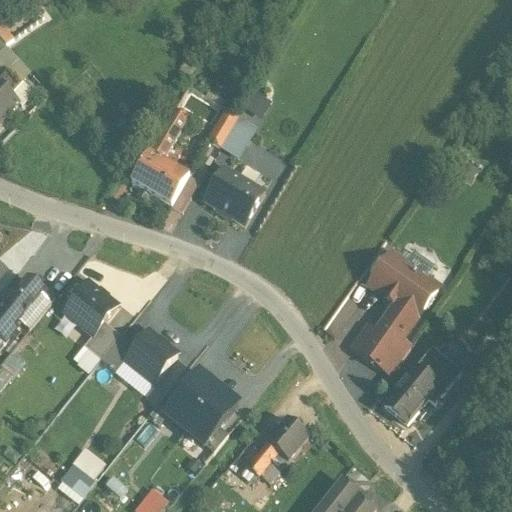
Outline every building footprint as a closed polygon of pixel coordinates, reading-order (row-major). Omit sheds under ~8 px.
[(9,76),(0,84),(0,127),(19,107),(11,99),(22,88),(9,76)] [(22,88),(11,99),(19,107),(22,110),(33,98),(23,87),(22,88)] [(265,107),(256,100),(249,110),(259,116),(265,107)] [(226,112),(207,143),(221,152),(239,121),(226,112)] [(174,115),(149,158),(163,166),(188,123),(174,115)] [(257,131),(239,121),(221,152),(238,162),(257,131)] [(163,166),(149,158),(132,187),(158,203),(176,173),(163,166)] [(189,181),(176,173),(158,203),(172,210),(189,181)] [(264,197),(224,173),(205,204),(218,212),(217,215),(231,223),(232,220),(245,228),(264,197)] [(414,256),(404,269),(392,260),(371,290),(397,308),(417,322),(438,293),(425,284),(434,271),(414,256)] [(13,302),(0,318),(0,339),(6,344),(20,326),(42,299),(45,296),(28,283),(13,301),(13,302)] [(117,311),(87,287),(65,315),(82,329),(81,331),(90,338),(92,336),(95,339),(105,327),(117,311)] [(13,301),(4,294),(0,298),(0,318),(13,302),(13,301)] [(42,299),(20,326),(29,334),(51,307),(42,299)] [(417,322),(397,308),(377,338),(384,343),(396,352),(401,345),(417,322)] [(105,327),(95,339),(85,351),(101,363),(120,339),(105,327)] [(178,360),(148,335),(135,351),(125,363),(126,364),(143,378),(142,379),(151,386),(152,385),(155,387),(178,360)] [(491,336),(476,355),(496,370),(510,351),(491,336)] [(135,351),(120,339),(101,363),(100,364),(116,376),(126,364),(125,363),(135,351)] [(396,352),(384,343),(368,366),(390,382),(411,352),(401,345),(396,352)] [(471,365),(452,349),(442,361),(461,377),(471,365)] [(432,353),(384,410),(407,430),(429,403),(419,394),(434,376),(450,389),(461,377),(442,361),(432,353)] [(429,403),(434,407),(450,389),(434,376),(419,394),(429,403)] [(166,420),(186,436),(220,394),(199,378),(180,403),(166,420)] [(238,409),(220,394),(186,436),(205,451),(205,450),(219,432),(238,409)] [(166,420),(180,403),(170,396),(148,423),(158,431),(166,420)] [(287,423),(279,434),(274,430),(269,437),(273,440),(267,448),(278,458),(289,466),(309,441),(287,423)] [(229,440),(219,432),(205,450),(215,458),(229,440)] [(267,448),(255,463),(266,472),(278,458),(267,448)] [(94,485),(106,469),(86,453),(73,469),(94,485)] [(278,458),(261,480),(271,488),(289,466),(278,458)] [(255,463),(247,473),(258,482),(266,472),(255,463)] [(96,487),(73,469),(63,487),(83,503),(96,487)] [(341,486),(320,511),(367,511),(358,504),(360,501),(341,486)] [(139,511),(162,511),(167,506),(153,494),(139,511)]
